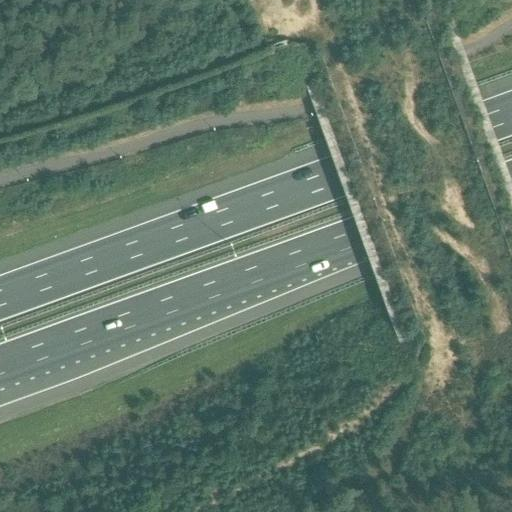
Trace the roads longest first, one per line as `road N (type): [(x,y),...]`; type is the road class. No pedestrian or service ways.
road 1 (motorway): [(0,367),(511,181)]
road 2 (motorway): [(511,112),(0,298)]
